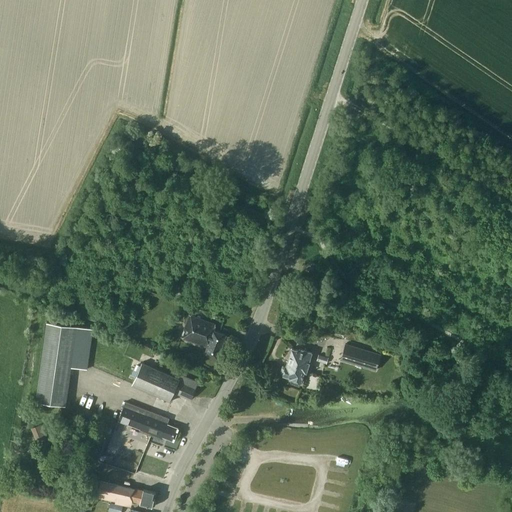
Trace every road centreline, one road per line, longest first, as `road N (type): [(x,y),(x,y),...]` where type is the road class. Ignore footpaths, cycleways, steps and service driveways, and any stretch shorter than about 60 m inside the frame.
road 1 (tertiary): [(164,511),(262,313),(362,0)]
road 2 (track): [(331,95),(511,192)]
